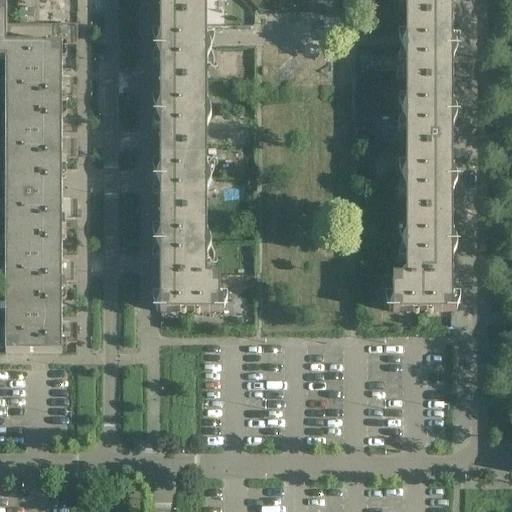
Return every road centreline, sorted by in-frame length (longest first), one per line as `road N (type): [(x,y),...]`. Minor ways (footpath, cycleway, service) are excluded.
road 1 (residential): [(114,466),(109,0)]
road 2 (residential): [(474,0),(465,465)]
road 3 (residential): [(161,465),(465,465)]
